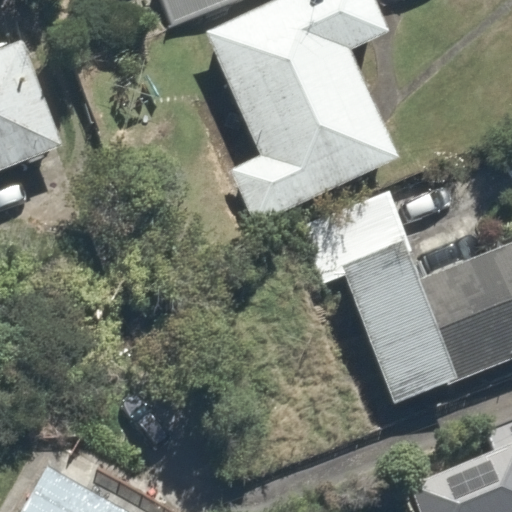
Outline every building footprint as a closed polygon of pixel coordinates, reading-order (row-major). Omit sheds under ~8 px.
[(151,0),(163,31),(246,0),(151,0)] [(377,0),(316,0),(213,44),(260,156),(233,168),(260,230),(412,165),(367,58),(397,45),(377,0)] [(47,59),(0,72),(0,207),(83,184),(47,59)] [(390,195),(295,232),(318,290),(348,278),(404,417),(469,391),(390,195)] [(496,472),(420,495),(425,511),(511,511),(511,420),(483,430),(496,472)] [(137,511),(51,463),(22,511),(137,511)]
